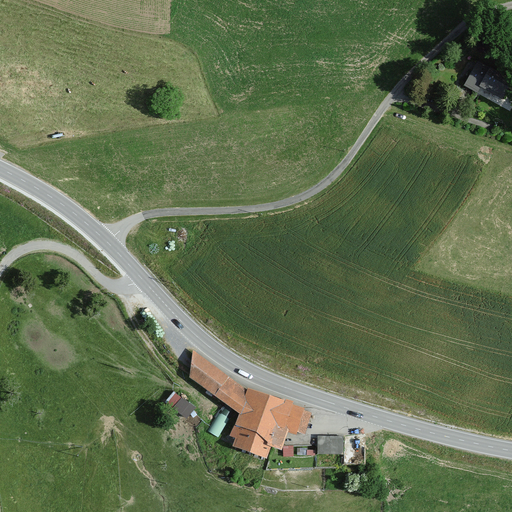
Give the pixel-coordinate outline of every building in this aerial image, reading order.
[(511,81),(476,63),(464,87),(475,93),(478,87),(504,101),(511,85),(511,81)] [(292,404),(248,390),(193,351),(190,378),(241,416),(232,436),(237,438),(235,447),(265,459),(269,446),(281,450),(287,431),(304,436),(310,413),(291,408),(292,404)] [(166,401),(187,418),(196,407),(175,390),(166,401)] [(319,437),(318,454),(343,455),(343,438),(319,437)] [(294,447),(284,447),(284,455),(294,455),(294,447)]
